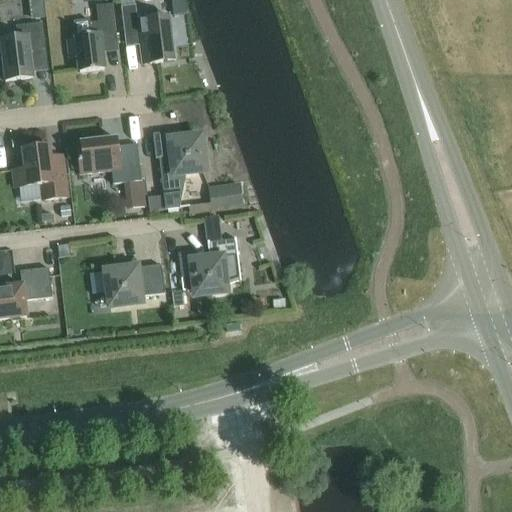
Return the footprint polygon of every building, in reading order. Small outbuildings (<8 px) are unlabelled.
[(74,23),(76,42),(66,43),(69,62),(78,60),(80,74),(104,71),(102,47),(117,45),(113,5),(96,7),(98,23),(89,24),(89,21),(74,23)] [(143,66),(175,62),(169,17),(138,21),(136,6),(121,8),(125,39),(139,38),(143,66)] [(31,56),(46,54),(43,24),(16,27),(18,39),(1,41),(6,83),(33,79),(31,56)] [(160,159),(165,202),(166,211),(179,209),(185,174),(205,172),(201,138),(171,142),(170,133),(153,135),(156,160),(160,159)] [(117,139),(81,144),(82,152),(78,152),(81,176),(112,173),(113,186),(123,184),(142,182),(137,145),(118,148),(117,139)] [(68,199),(62,157),(51,159),(49,147),(23,150),(26,170),(14,172),(16,189),(42,186),(44,202),(68,199)] [(244,209),(240,185),(209,189),(213,214),(244,209)] [(195,291),(196,296),(226,293),(225,286),(241,282),(236,239),(208,243),(209,255),(210,260),(192,262),(191,253),(178,255),(183,293),(195,291)] [(70,247),(58,248),(59,260),(71,258),(70,247)] [(8,256),(0,256),(0,264),(9,263),(8,256)] [(110,307),(141,304),(140,298),(165,295),(162,266),(106,273),(110,307)] [(53,299),(49,269),(20,273),(22,286),(0,288),(0,321),(27,318),(25,302),(53,299)]
